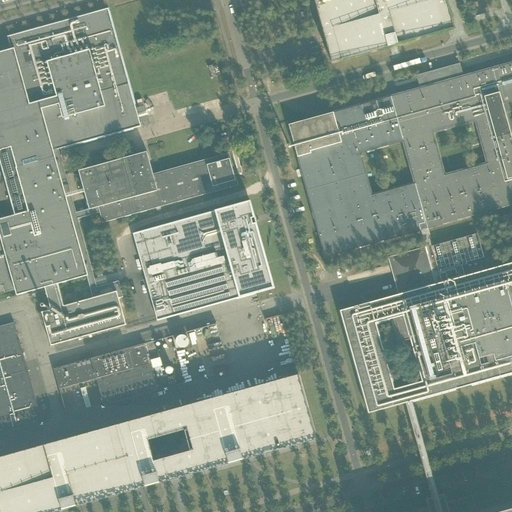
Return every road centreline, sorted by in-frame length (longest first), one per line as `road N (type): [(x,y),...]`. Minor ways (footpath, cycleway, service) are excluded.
road 1 (unclassified): [(255,104),(363,492)]
road 2 (unclassified): [(255,104),(511,31)]
road 3 (unclassified): [(68,154),(255,104)]
road 4 (unclassified): [(363,492),(511,451)]
